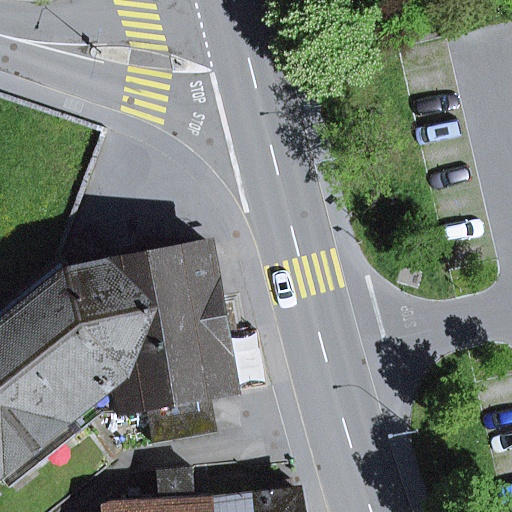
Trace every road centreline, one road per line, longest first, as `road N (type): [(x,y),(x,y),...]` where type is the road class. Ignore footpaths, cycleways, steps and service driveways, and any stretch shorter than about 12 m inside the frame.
road 1 (primary): [(249,58),(299,264),(374,511)]
road 2 (tertiary): [(249,58),(123,62),(0,28)]
